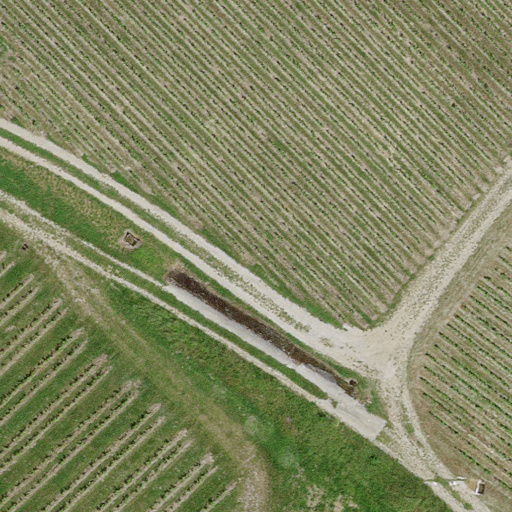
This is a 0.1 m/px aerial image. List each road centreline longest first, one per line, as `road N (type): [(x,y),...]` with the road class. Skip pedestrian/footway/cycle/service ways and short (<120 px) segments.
road 1 (track): [(0,202),(253,348),(379,432)]
road 2 (track): [(39,227),(88,292),(266,472),(245,511)]
road 3 (track): [(426,469),(400,408),(397,359),(425,291),(511,186)]
road 4 (track): [(477,511),(379,432)]
